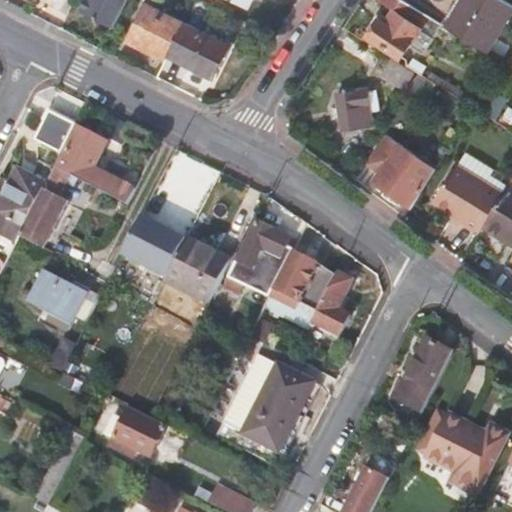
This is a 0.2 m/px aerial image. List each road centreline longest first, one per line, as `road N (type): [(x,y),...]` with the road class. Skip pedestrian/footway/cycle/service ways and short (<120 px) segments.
road 1 (residential): [(292,511),(419,265)]
road 2 (unclassified): [(419,265),(287,168),(235,144)]
road 3 (residential): [(37,48),(235,144)]
road 4 (residential): [(331,0),(235,144)]
